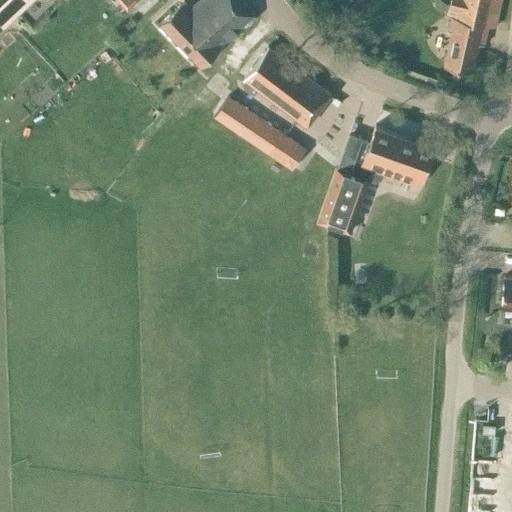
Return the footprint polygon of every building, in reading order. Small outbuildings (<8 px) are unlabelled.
[(0,0),(0,25),(2,28),(30,0),(0,0)] [(118,0),(126,8),(135,0),(118,0)] [(219,48),(256,16),(241,0),(198,0),(190,8),(183,1),(158,23),(200,67),(219,48)] [(500,0),(449,0),(446,16),(450,17),(447,30),(451,31),(443,65),(472,71),(478,43),(483,45),(488,25),(494,27),(500,0)] [(330,93),(267,46),(243,77),(306,125),(330,93)] [(427,76),(424,82),(434,86),(436,79),(427,76)] [(290,169),(305,147),(228,96),(213,117),(290,169)] [(373,124),(368,139),(349,133),(336,167),(334,166),(315,221),(350,233),(368,180),(373,182),(380,178),(382,172),(416,184),(430,144),(373,124)] [(503,275),(501,306),(511,306),(511,267),(511,276),(503,275)]
